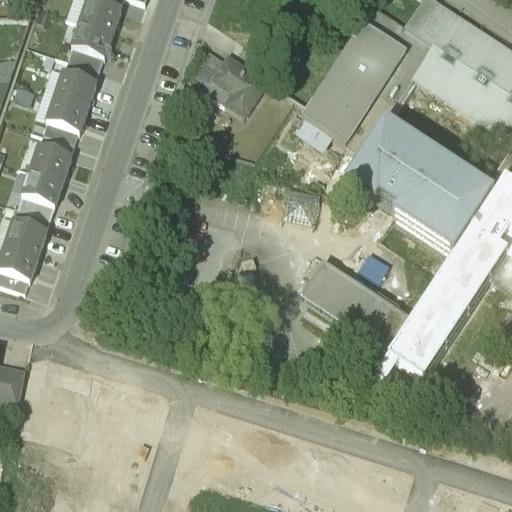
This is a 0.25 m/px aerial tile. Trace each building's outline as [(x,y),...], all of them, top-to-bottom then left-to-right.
[(113,0),(144,11),(147,0),(113,0)] [(121,17),(88,6),(79,31),(112,42),(121,17)] [(511,154),(485,196),(384,130),(360,167),(344,192),(453,263),(375,383),(386,390),(399,369),(423,385),(511,249),(511,65),(424,8),(405,36),(433,55),(414,85),(511,148),(511,154)] [(378,18),(367,34),(363,32),(302,126),(346,154),(355,160),(353,163),(360,167),(384,130),(414,85),(433,55),(405,36),(378,18)] [(79,31),(71,56),(72,57),(103,67),(104,67),(112,42),(79,31)] [(103,67),(72,57),(68,69),(99,79),(103,67)] [(208,58),(188,88),(204,98),(212,86),(223,69),(208,58)] [(267,89),(227,63),(223,69),(212,86),(232,100),(224,112),(244,125),(267,89)] [(15,68),(0,69),(0,88),(8,88),(15,68)] [(99,79),(68,69),(64,81),(95,91),(99,79)] [(64,81),(63,80),(54,105),(87,117),(96,91),(95,91),(64,81)] [(0,113),(8,88),(0,88),(0,113)] [(87,117),(54,105),(46,131),(47,131),(78,142),(79,142),(87,117)] [(78,142),(47,131),(43,144),(74,153),(78,142)] [(74,153),(43,144),(39,154),(70,164),(74,153)] [(39,154),(38,154),(30,179),(63,190),(71,165),(70,164),(39,154)] [(63,190),(30,179),(21,204),(22,205),(54,215),(62,218),(65,211),(57,208),(63,190)] [(54,215),(22,205),(18,217),(49,228),(54,215)] [(49,228),(18,217),(15,216),(11,227),(13,228),(46,239),(49,228)] [(46,239),(13,228),(5,253),(38,264),(46,239)] [(38,264),(5,253),(0,267),(0,280),(28,289),(29,290),(38,264)] [(28,289),(0,280),(0,292),(24,301),(28,289)] [(25,380),(0,374),(0,411),(17,415),(25,380)]
